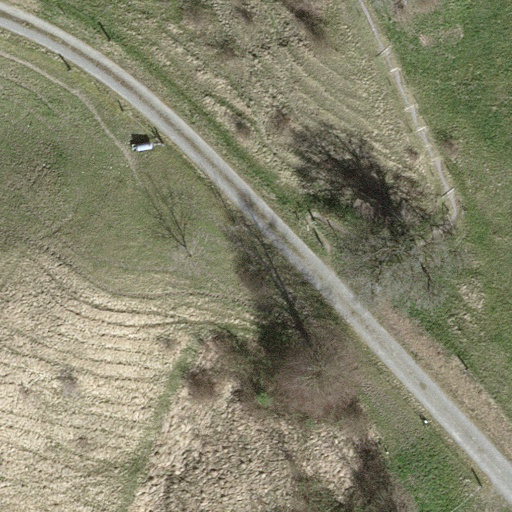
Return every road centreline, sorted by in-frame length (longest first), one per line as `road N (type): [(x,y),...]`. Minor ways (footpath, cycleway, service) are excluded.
road 1 (track): [(0,6),(90,56),(279,222)]
road 2 (track): [(279,222),(511,474)]
